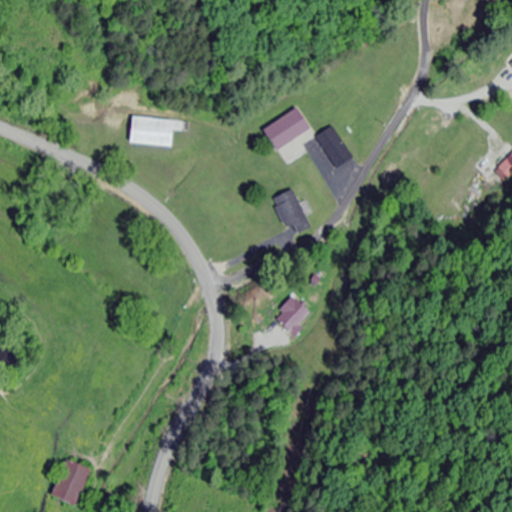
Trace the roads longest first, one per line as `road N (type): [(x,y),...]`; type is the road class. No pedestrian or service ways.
road 1 (secondary): [(0,128),(139,195),(178,232),(205,277),(217,350),(153,511)]
road 2 (residential): [(208,286),(292,257),(338,219),(422,86),(427,0)]
road 3 (residential): [(208,286),(120,511)]
